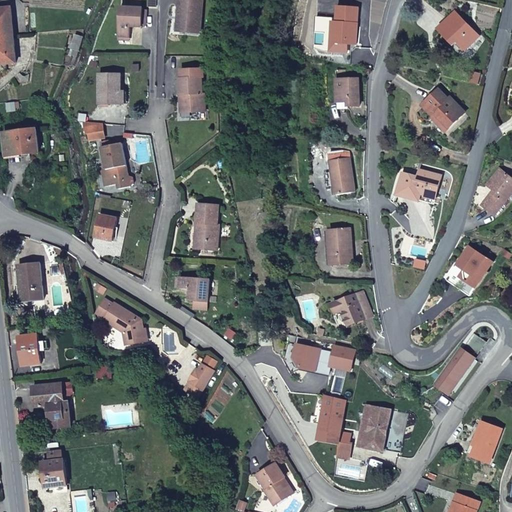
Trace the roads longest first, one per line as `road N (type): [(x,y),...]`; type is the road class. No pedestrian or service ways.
road 1 (residential): [(510,0),(461,207),(400,339)]
road 2 (residential): [(396,0),(373,88),(372,216),(400,339)]
road 3 (residential): [(326,499),(245,372),(149,297)]
road 4 (residential): [(499,356),(396,491),(373,508),(326,499)]
road 5 (residential): [(155,107),(168,201),(149,297)]
road 6 (residential): [(400,339),(402,356),(421,366),(442,354),(458,323),(473,313),(494,314),(505,334),(499,356)]
road 7 (residential): [(149,297),(62,238),(0,215)]
road 8 (secondary): [(17,511),(0,364)]
